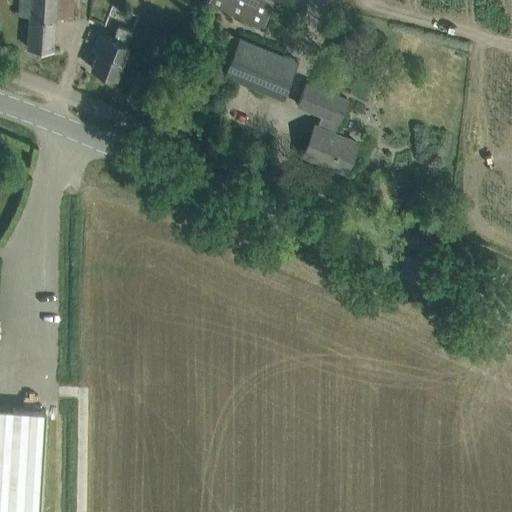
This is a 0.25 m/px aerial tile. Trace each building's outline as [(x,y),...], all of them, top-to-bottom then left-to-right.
[(19,0),(19,10),(15,10),(14,14),(29,15),(27,46),(52,48),(55,16),(71,17),(72,0),(19,0)] [(99,30),(92,48),(97,50),(90,66),(115,76),(129,42),(126,41),(131,27),(119,23),(114,36),(99,30)] [(238,34),(222,73),(282,97),(298,58),(238,34)] [(306,81),(297,103),(321,113),(316,125),(313,124),(302,152),(345,169),(357,141),(333,131),(347,98),(306,81)] [(0,511),(38,511),(45,409),(0,405),(0,511)] [(511,475),(511,447),(499,447),(497,474),(511,475)]
